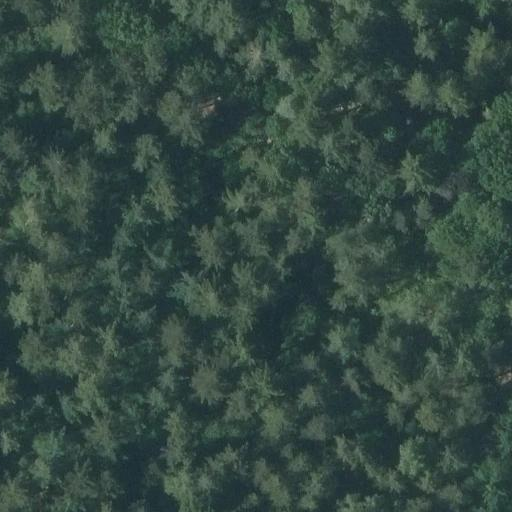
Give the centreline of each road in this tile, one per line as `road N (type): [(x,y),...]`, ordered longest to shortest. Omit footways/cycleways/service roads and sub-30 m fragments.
road 1 (track): [(511,334),(103,0)]
road 2 (track): [(488,313),(508,356),(499,416),(467,511)]
